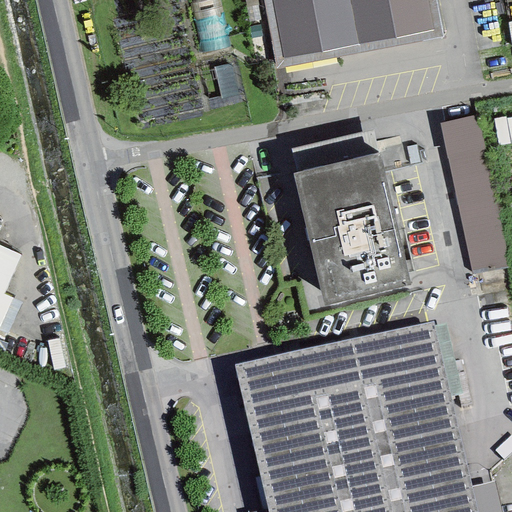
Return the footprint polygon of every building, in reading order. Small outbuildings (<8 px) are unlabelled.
[(262,0),(275,69),(443,37),(435,0),(262,0)] [(471,117),(440,124),(470,273),(501,267),(471,117)] [(377,152),(293,172),(324,306),(408,287),(377,152)] [(0,324),(13,298),(3,294),(20,256),(0,246),(0,324)] [(432,321),(235,365),(267,509),(253,511),(502,511),(495,481),(470,487),(432,321)] [(35,356),(41,336),(12,328),(6,348),(35,356)]
